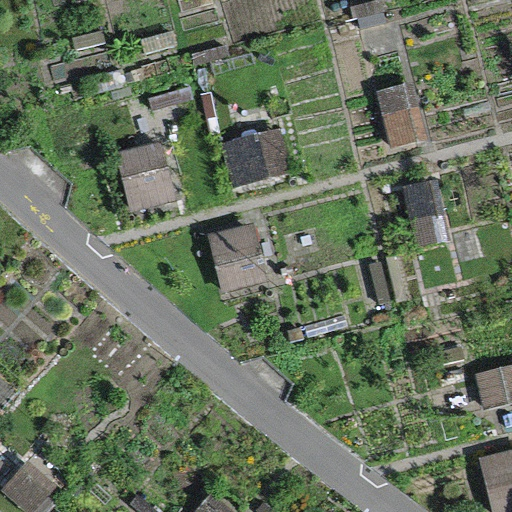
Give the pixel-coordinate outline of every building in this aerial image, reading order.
[(414,89),(378,97),(391,157),(427,149),(414,89)] [(281,136),(221,150),(231,194),(291,180),(281,136)] [(162,149),(115,160),(129,220),(176,208),(162,149)] [(436,185),(403,191),(415,251),(449,244),(436,185)] [(254,225),(208,234),(220,294),(266,285),(254,225)] [(511,365),(475,374),(484,410),(511,403),(511,365)] [(511,511),(511,449),(479,457),(492,511),(511,511)] [(28,458),(1,490),(26,511),(36,511),(59,484),(28,458)] [(231,511),(210,494),(195,511),(231,511)]
